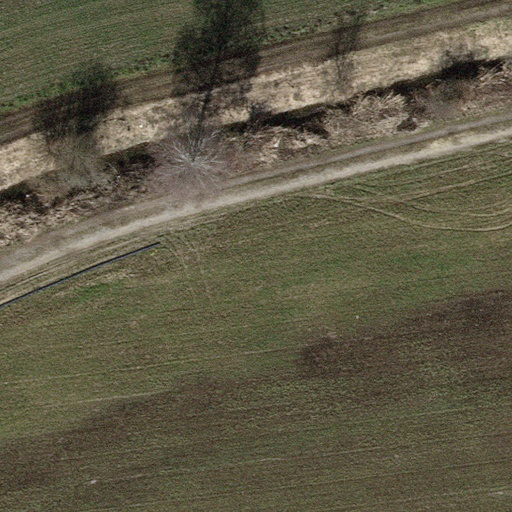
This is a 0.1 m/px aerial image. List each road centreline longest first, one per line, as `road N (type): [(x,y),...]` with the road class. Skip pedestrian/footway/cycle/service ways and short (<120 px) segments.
road 1 (track): [(0,281),(80,238),(511,130)]
road 2 (track): [(511,10),(0,146)]
